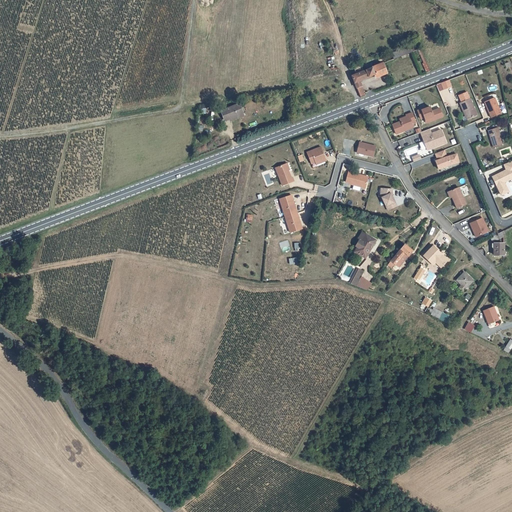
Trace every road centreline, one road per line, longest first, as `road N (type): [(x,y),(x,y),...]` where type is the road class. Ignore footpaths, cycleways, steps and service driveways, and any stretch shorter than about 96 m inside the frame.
road 1 (primary): [(0,241),(364,103)]
road 2 (track): [(195,0),(180,106),(0,136)]
road 3 (tertiary): [(169,511),(88,432),(53,376),(0,330)]
road 4 (residential): [(511,293),(423,205),(364,103)]
road 5 (primary): [(364,103),(511,46)]
